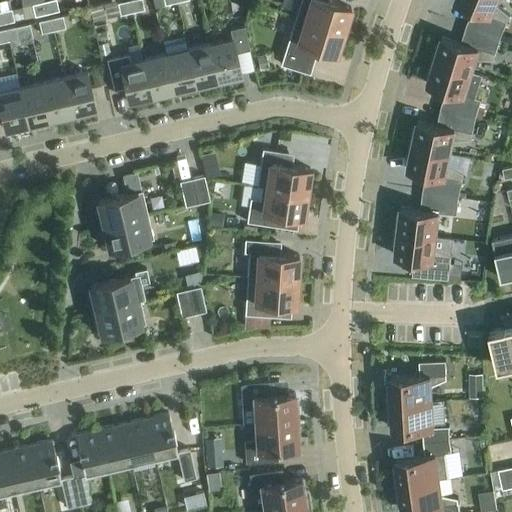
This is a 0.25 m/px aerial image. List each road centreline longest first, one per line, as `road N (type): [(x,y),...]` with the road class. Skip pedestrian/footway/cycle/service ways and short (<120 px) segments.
road 1 (residential): [(365,125),(272,109),(0,172)]
road 2 (residential): [(0,407),(237,351),(340,348)]
road 3 (residential): [(340,348),(344,246),(365,125)]
road 4 (residential): [(352,511),(340,348)]
road 5 (residential): [(365,125),(400,0)]
